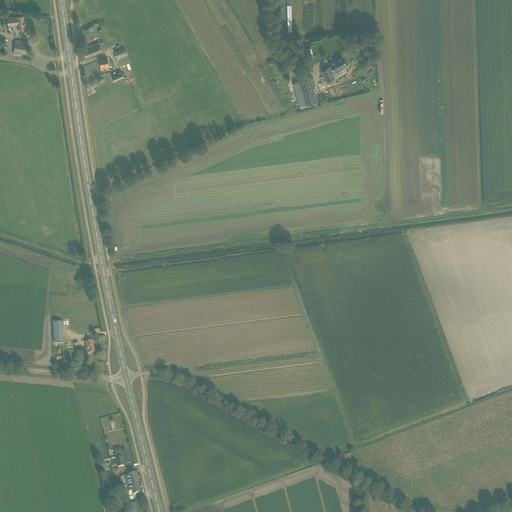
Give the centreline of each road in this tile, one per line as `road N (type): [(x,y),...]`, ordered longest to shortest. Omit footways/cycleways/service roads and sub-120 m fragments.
road 1 (primary): [(125,376),(61,0)]
road 2 (unclassified): [(125,376),(178,377),(423,511)]
road 3 (primary): [(159,511),(125,376)]
road 4 (unclassified): [(125,376),(0,367)]
